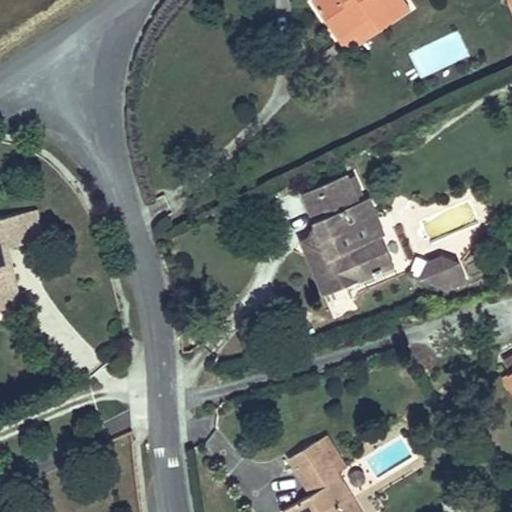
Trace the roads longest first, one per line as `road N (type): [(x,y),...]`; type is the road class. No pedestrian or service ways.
road 1 (unknown): [(511,302),(161,396),(0,476)]
road 2 (residential): [(56,55),(147,280),(175,511)]
